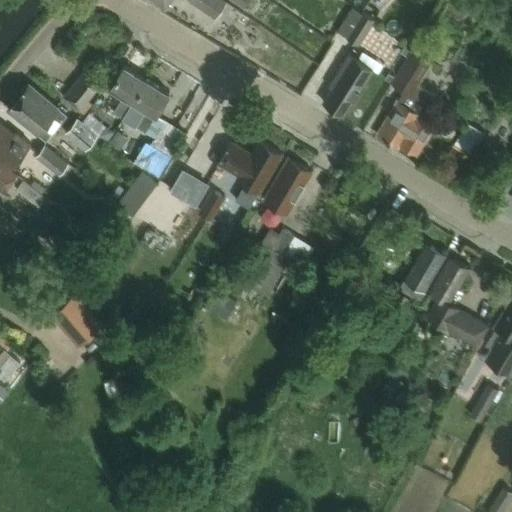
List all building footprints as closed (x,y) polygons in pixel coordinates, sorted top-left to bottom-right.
[(186,0),(214,19),(226,1),(224,0),(186,0)] [(350,40),(366,15),(355,8),(338,33),(350,40)] [(357,45),(362,38),(374,19),(367,14),(366,15),(350,40),(357,45)] [(401,144),(418,154),(435,123),(423,115),(436,93),(420,84),(433,60),(411,48),(392,83),(405,90),(399,100),(398,100),(378,134),(399,148),(401,144)] [(324,102),(344,115),(374,69),(350,54),(330,86),(333,88),(324,102)] [(124,65),(111,87),(125,95),(115,112),(124,118),(135,101),(148,79),(124,65)] [(62,97),(79,111),(101,84),(84,70),(62,97)] [(148,79),(135,101),(147,109),(137,126),(148,132),(158,115),(159,115),(171,93),(148,79)] [(62,121),(68,114),(30,83),(9,109),(47,140),(52,133),(44,127),(54,115),(62,121)] [(68,132),(87,148),(98,134),(79,118),(68,132)] [(0,157),(12,167),(31,143),(17,131),(15,133),(0,120),(0,157)] [(170,157),(184,133),(165,121),(150,145),(170,157)] [(454,147),(471,157),(486,132),(469,122),(454,147)] [(108,140),(114,132),(109,128),(104,129),(101,134),(108,140)] [(238,178),(246,183),(237,199),(250,207),(259,191),(260,191),(282,153),(261,140),(252,154),(232,142),(220,162),(240,174),(238,178)] [(146,143),(136,160),(160,174),(170,157),(150,145),(146,143)] [(37,156),(59,174),(68,162),(46,145),(37,156)] [(0,189),(4,193),(19,174),(0,159),(0,189)] [(288,213),(313,171),(295,160),(293,163),(287,160),(264,199),(288,213)] [(199,207),(207,194),(180,177),(172,189),(199,207)] [(18,187),(39,204),(46,196),(24,179),(18,187)] [(213,188),(200,211),(212,218),(225,196),(213,188)] [(281,233),(273,247),(283,253),(285,254),(295,235),(284,228),(281,233)] [(263,241),(241,279),(261,290),(283,253),(273,247),(263,241)] [(400,287),(420,298),(446,254),(432,245),(428,250),(424,248),(406,279),(404,278),(400,287)] [(447,261),(429,292),(438,297),(428,316),(442,324),(477,342),(487,323),(449,303),(470,267),(455,258),(452,264),(447,261)] [(84,290),(97,301),(106,291),(94,279),(84,290)] [(511,293),(493,326),(495,327),(486,344),(491,346),(484,358),(511,374),(511,373),(511,293)] [(77,294),(53,314),(80,346),(104,326),(77,294)] [(353,317),(372,327),(380,311),(361,301),(353,317)] [(291,352),(298,342),(290,338),(284,348),(291,352)] [(133,356),(145,365),(155,351),(142,343),(133,356)] [(0,402),(10,391),(0,382),(0,402)] [(500,389),(489,382),(470,414),(482,421),(483,418),(488,421),(504,394),(499,391),(500,389)] [(488,511),(506,511),(511,502),(511,492),(504,487),(488,511)]
